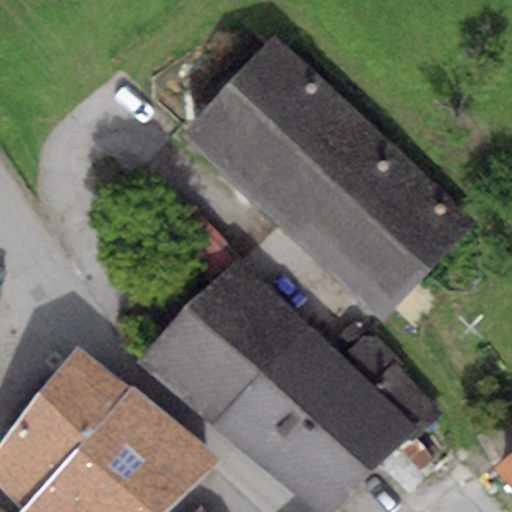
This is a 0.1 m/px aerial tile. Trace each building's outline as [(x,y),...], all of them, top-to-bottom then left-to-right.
[(272,51),(187,138),(380,325),(465,238),(272,51)] [(200,192),(151,241),(192,284),(242,235),(200,192)] [(237,274),(148,372),(304,511),(346,511),(416,436),(237,274)] [(80,358),(0,457),(0,471),(32,508),(126,404),(80,358)] [(126,404),(32,508),(36,511),(157,511),(201,467),(126,404)]
